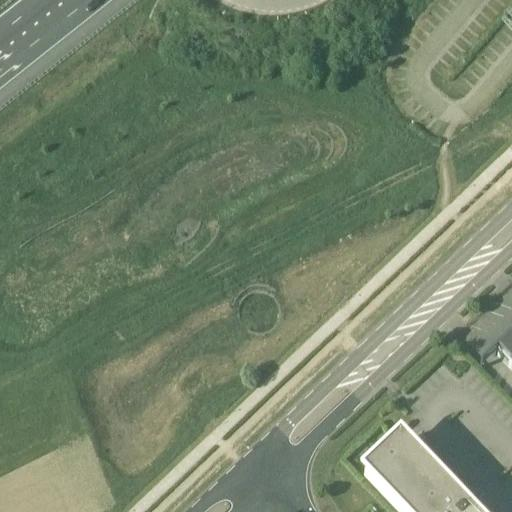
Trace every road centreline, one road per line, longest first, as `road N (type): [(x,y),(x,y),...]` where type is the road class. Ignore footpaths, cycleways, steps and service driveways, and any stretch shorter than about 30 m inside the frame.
road 1 (track): [(511,142),(483,132),(0,381)]
road 2 (tertiary): [(268,471),(511,231)]
